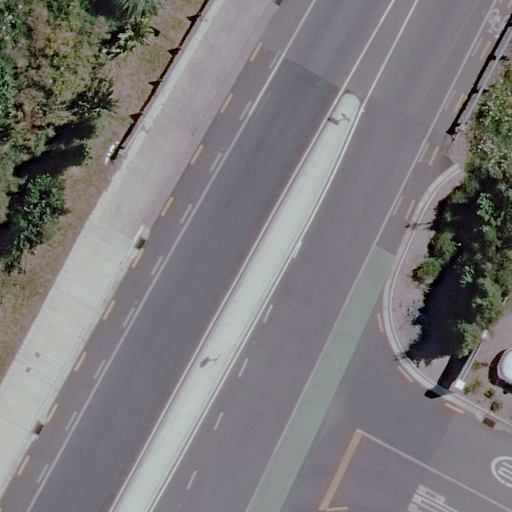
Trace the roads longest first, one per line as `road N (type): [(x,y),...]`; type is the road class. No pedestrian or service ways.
road 1 (tertiary): [(69,511),(310,75),(403,5)]
road 2 (tertiary): [(403,5),(382,121),(212,511)]
road 3 (unknown): [(469,511),(272,385)]
